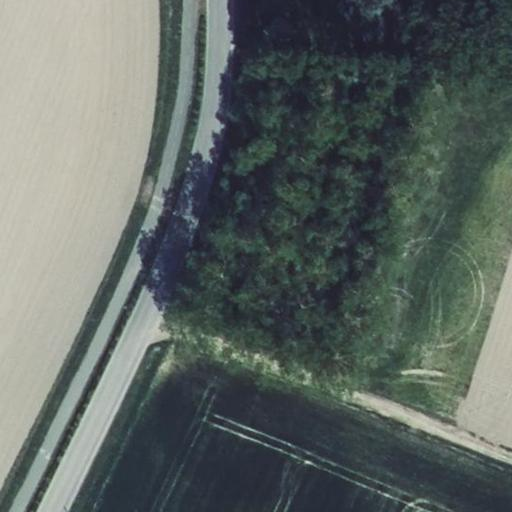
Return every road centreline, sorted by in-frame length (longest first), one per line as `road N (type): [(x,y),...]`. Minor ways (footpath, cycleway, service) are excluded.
road 1 (tertiary): [(50,511),(162,280),(195,192),(220,78),(221,0)]
road 2 (track): [(143,321),(511,462)]
